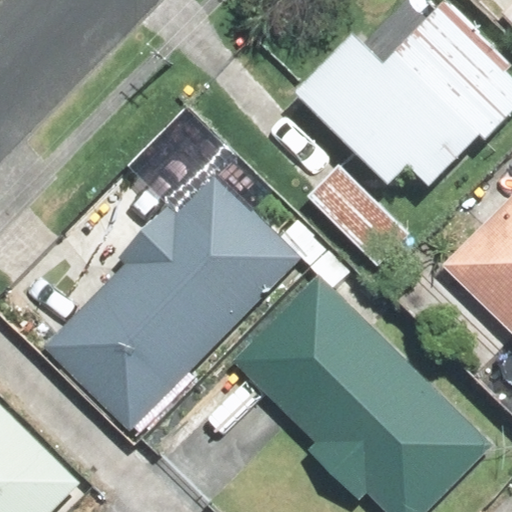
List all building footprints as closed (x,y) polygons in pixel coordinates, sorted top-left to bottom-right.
[(380,18),(313,88),(443,212),(511,139),(511,39),(470,0),(457,0),(412,47),(380,18)] [(336,166),(299,201),(366,272),(403,237),(336,166)] [(217,169),(45,349),(140,439),(312,259),(217,169)] [(511,194),(449,261),(511,320),(511,194)] [(326,274),(240,364),(396,511),(440,511),(506,444),(326,274)] [(2,397),(0,398),(0,511),(68,511),(95,485),(2,397)]
